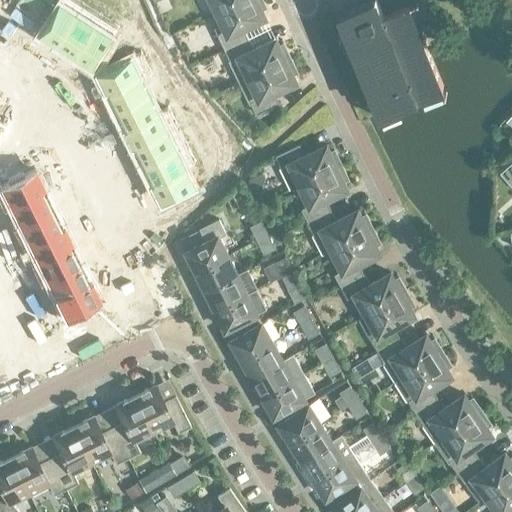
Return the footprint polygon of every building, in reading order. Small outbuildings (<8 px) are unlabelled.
[(78,0),(61,0),(41,32),(59,43),(84,4),(78,0)] [(213,0),(219,11),(242,0),(213,0)] [(217,30),(225,48),(250,37),(244,25),(266,15),(262,8),(266,5),(263,0),(242,0),(219,11),(226,25),(217,30)] [(427,47),(428,47),(419,1),(384,15),(377,0),(370,0),(347,10),(355,27),(340,33),(365,72),(366,72),(386,121),(411,104),(410,101),(416,98),(417,102),(447,96),(427,47)] [(157,3),(148,7),(153,18),(162,14),(157,3)] [(84,4),(59,43),(76,54),(101,15),(84,4)] [(162,14),(153,18),(158,29),(167,25),(162,14)] [(101,15),(76,54),(95,66),(120,26),(101,15)] [(225,48),(241,81),(291,57),(284,43),(280,45),(276,38),(255,48),(250,37),(225,48)] [(141,50),(99,71),(108,90),(142,73),(151,69),(141,50)] [(291,57),(241,81),(257,114),(281,102),(275,90),(297,80),(293,73),(297,71),(291,57)] [(178,65),(169,69),(175,80),(183,76),(178,65)] [(142,73),(108,90),(118,109),(151,92),(142,73)] [(183,76),(175,80),(180,91),(189,87),(183,76)] [(151,92),(118,109),(127,127),(160,110),(151,92)] [(200,97),(192,103),(200,112),(208,106),(200,97)] [(160,110),(127,127),(136,145),(178,124),(169,106),(160,110)] [(208,106),(200,112),(208,121),(216,115),(208,106)] [(178,124),(136,145),(145,163),(187,142),(178,124)] [(229,130),(222,137),(230,146),(237,139),(229,130)] [(237,139),(230,146),(238,155),(245,148),(237,139)] [(187,142),(145,163),(154,182),(188,165),(196,161),(187,142)] [(276,154),(292,187),(342,163),(335,149),(331,151),(327,144),(306,154),(300,142),(276,154)] [(302,207),(308,220),(332,208),(326,197),(348,187),(344,179),(348,177),(342,163),(292,187),(301,183),(311,203),(302,207)] [(511,163),(503,172),(511,182),(511,163)] [(188,165),(154,182),(163,201),(197,184),(188,165)] [(8,181),(0,184),(0,203),(2,208),(11,204),(45,187),(35,168),(23,173),(22,170),(7,178),(8,181)] [(45,187),(11,204),(19,221),(53,205),(45,187)] [(53,205),(19,221),(11,226),(20,244),(29,240),(63,224),(53,205)] [(333,248),(374,227),(367,214),(362,216),(358,209),(338,220),(332,208),(308,220),(314,232),(312,233),(323,253),(333,248)] [(190,261),(195,270),(229,253),(220,234),(226,231),(219,218),(202,227),(208,239),(187,249),(192,260),(190,261)] [(252,227),(258,239),(269,233),(263,221),(252,227)] [(63,224),(29,240),(38,259),(72,242),(63,224)] [(335,273),(341,285),(365,273),(359,262),(380,251),(376,243),(381,241),(374,227),(333,248),(343,268),(335,273)] [(269,233),(258,239),(264,251),(275,245),(269,233)] [(72,242),(38,259),(29,263),(38,280),(81,260),(72,242)] [(202,278),(207,289),(248,268),(238,272),(229,253),(195,270),(200,279),(202,278)] [(276,263),(282,275),(294,269),(288,257),(276,263)] [(81,260),(38,280),(47,298),(90,278),(81,260)] [(5,262),(0,264),(0,274),(1,277),(10,273),(5,262)] [(210,300),(214,309),(258,287),(248,268),(207,289),(212,299),(210,300)] [(294,269),(282,275),(288,287),(300,281),(294,269)] [(357,293),(368,312),(407,290),(400,276),(395,279),(391,272),(371,284),(365,273),(341,285),(348,298),(357,293)] [(10,273),(1,277),(6,288),(15,283),(10,273)] [(90,278),(47,298),(57,318),(100,298),(90,278)] [(258,287),(214,309),(219,318),(221,317),(226,327),(242,319),(248,330),(262,321),(257,312),(268,307),(258,287)] [(370,337),(377,349),(400,335),(394,324),(415,313),(410,305),(415,303),(407,290),(368,312),(359,317),(370,337)] [(23,298),(14,303),(19,314),(28,309),(23,298)] [(295,312),(302,324),(313,318),(306,306),(295,312)] [(28,309),(19,314),(25,324),(33,320),(28,309)] [(313,318),(302,324),(308,336),(319,329),(313,318)] [(236,349),(241,358),(274,340),(263,321),(248,330),(242,319),(226,327),(226,328),(227,327),(233,337),(232,338),(238,348),(236,349)] [(383,361),(395,381),(443,351),(435,338),(431,340),(427,333),(407,345),(400,335),(377,349),(384,360),(383,361)] [(248,366),(253,376),(285,358),(274,340),(241,358),(246,367),(248,366)] [(316,350),(323,361),(334,355),(327,344),(316,350)] [(409,399),(416,411),(439,396),(432,386),(452,373),(448,366),(451,364),(443,351),(395,381),(407,399),(409,399)] [(285,358),(253,376),(259,386),(257,387),(262,396),(295,377),(304,371),(294,353),(285,358)] [(334,355),(323,361),(329,373),(341,367),(334,355)] [(295,377),(262,396),(267,405),(269,404),(275,414),(306,397),(316,391),(304,371),(295,377)] [(147,388),(135,394),(152,428),(171,419),(178,432),(191,426),(175,395),(163,400),(156,385),(148,389),(147,388)] [(341,393),(348,404),(359,397),(352,386),(341,393)] [(436,442),(437,441),(482,410),(474,397),(470,400),(465,393),(446,406),(439,396),(416,411),(424,422),(423,423),(436,442)] [(123,420),(112,426),(128,457),(140,451),(133,438),(152,428),(135,394),(123,400),(124,401),(116,405),(123,420)] [(359,397),(348,404),(356,415),(366,408),(359,397)] [(284,433),(290,442),(322,421),(309,402),(279,422),(286,432),(284,433)] [(437,441),(458,471),(480,456),(473,446),(492,432),(487,425),(491,423),(482,410),(437,441)] [(85,419),(73,425),(90,459),(109,450),(116,464),(128,457),(112,426),(101,431),(94,416),(86,421),(85,419)] [(297,449),(303,459),(333,439),(333,438),(322,421),(290,442),(295,450),(297,449)] [(365,429),(372,440),(383,433),(375,422),(365,429)] [(61,451),(50,457),(66,489),(78,482),(71,469),(90,459),(73,425),(61,431),(62,432),(54,436),(61,451)] [(307,469),(313,478),(354,451),(342,432),(333,438),(333,439),(303,459),(309,468),(307,469)] [(383,433),(372,440),(379,451),(390,444),(383,433)] [(23,450),(11,456),(28,491),(47,481),(54,495),(66,489),(50,457),(39,462),(32,447),(23,451),(23,450)] [(320,485),(326,495),(341,485),(348,495),(372,478),(369,475),(354,451),(313,478),(318,487),(320,485)] [(480,500),(488,494),(511,476),(511,456),(511,458),(506,451),(487,466),(480,456),(458,471),(466,482),(480,500)] [(181,455),(169,462),(176,473),(187,466),(181,455)] [(28,491),(11,456),(0,461),(0,511),(17,511),(19,511),(9,500),(28,491)] [(168,461),(138,478),(146,491),(176,473),(169,462),(168,461)] [(398,469),(406,480),(417,472),(409,462),(398,469)] [(193,468),(180,477),(186,488),(200,480),(193,468)] [(417,472),(406,480),(414,491),(425,483),(417,472)] [(501,511),(511,511),(511,476),(488,494),(501,511)] [(180,477),(166,485),(173,496),(186,488),(180,477)] [(361,511),(384,496),(372,478),(348,495),(341,485),(326,495),(327,496),(328,495),(334,504),(333,505),(338,511),(361,511)] [(225,507),(218,511),(246,511),(228,487),(217,495),(225,507)] [(156,498),(166,511),(176,511),(180,509),(166,490),(156,498)] [(396,511),(384,496),(361,511),(396,511)] [(419,508),(422,511),(435,511),(437,511),(429,500),(419,508)]
